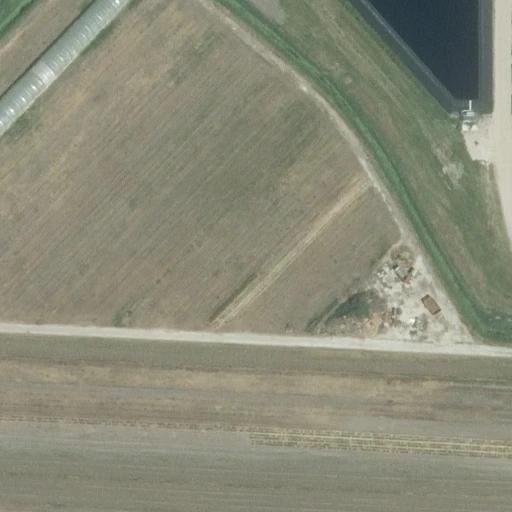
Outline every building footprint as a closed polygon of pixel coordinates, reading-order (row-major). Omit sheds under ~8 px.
[(302,83),(301,96),(314,97),(316,85),(302,83)] [(383,266),(352,287),(365,305),(396,284),(383,266)] [(109,344),(110,321),(73,319),(73,342),(109,344)] [(59,398),(60,375),(24,374),(23,397),(59,398)] [(0,375),(0,396),(17,397),(17,376),(0,375)]
